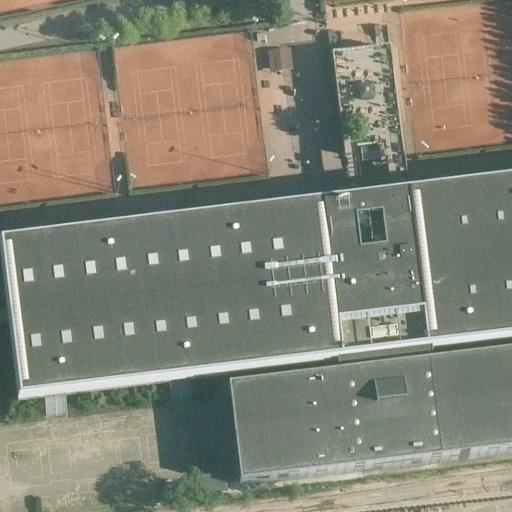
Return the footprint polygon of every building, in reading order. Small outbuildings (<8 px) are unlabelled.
[(264,42),(263,35),(255,36),(256,43),(264,42)] [(269,76),(292,74),(290,53),(267,55),(269,76)] [(396,106),(390,60),(380,62),(342,67),(342,66),(331,68),(337,113),(338,113),(338,111),(394,104),(394,106),(396,106)] [(511,343),(511,184),(352,204),(0,247),(0,261),(17,404),(335,365),(337,378),(431,366),(429,354),(511,343)] [(511,455),(511,356),(431,366),(337,378),(226,391),(238,489),(511,455)]
